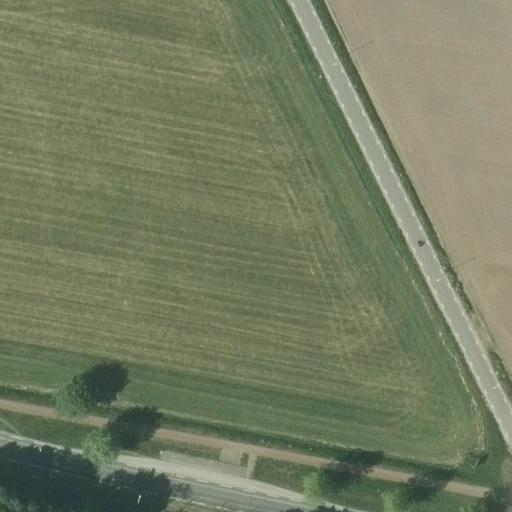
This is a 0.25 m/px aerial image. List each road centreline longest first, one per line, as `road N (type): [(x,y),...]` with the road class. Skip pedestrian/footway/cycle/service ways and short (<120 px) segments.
road 1 (unclassified): [(511,428),(299,0)]
road 2 (tertiary): [(304,511),(0,442)]
